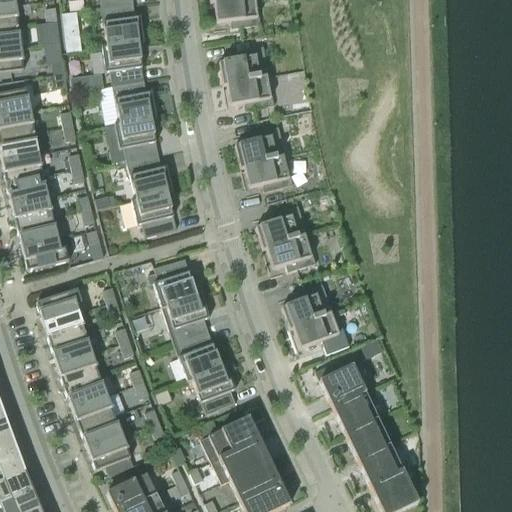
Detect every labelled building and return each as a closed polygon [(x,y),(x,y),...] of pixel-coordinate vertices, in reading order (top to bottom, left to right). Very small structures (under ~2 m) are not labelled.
[(0,0),(0,10),(14,9),(12,0),(0,0)] [(98,0),(100,13),(132,9),(131,0),(98,0)] [(255,0),(251,0),(212,5),(213,6),(215,28),(229,26),(230,33),(259,30),(258,23),(255,0)] [(0,32),(17,31),(14,9),(0,10),(0,32)] [(134,22),(132,9),(100,13),(105,50),(100,51),(101,52),(142,46),(139,21),(134,22)] [(46,27),(56,26),(54,12),(44,13),(46,27)] [(77,14),(63,15),(65,53),(79,52),(77,14)] [(58,40),(56,26),(46,27),(48,41),(58,40)] [(0,54),(19,52),(17,31),(0,32),(0,54)] [(142,48),(142,46),(101,52),(104,77),(109,76),(111,90),(143,85),(138,48),(142,48)] [(221,88),(267,80),(262,51),(233,56),(235,63),(218,66),(221,88)] [(0,77),(22,74),(19,52),(0,54),(0,77)] [(51,66),(53,79),(63,78),(61,64),(51,66)] [(72,91),(103,89),(102,76),(71,79),(72,91)] [(65,92),(63,78),(53,79),(55,93),(65,92)] [(272,110),(267,80),(221,88),(222,90),(225,89),(229,111),(242,108),(244,115),(272,110)] [(114,129),(155,121),(150,97),(145,97),(143,85),(111,90),(118,127),(113,128),(114,129)] [(0,97),(0,120),(29,116),(25,93),(0,97)] [(0,120),(0,143),(33,137),(29,116),(0,120)] [(62,131),(72,130),(69,116),(59,118),(62,131)] [(155,123),(155,121),(114,129),(118,154),(123,153),(126,167),(157,159),(150,123),(155,123)] [(74,143),(72,130),(62,131),(65,145),(74,143)] [(239,171),(284,160),(277,132),(249,139),(250,145),(233,149),(239,171)] [(37,158),(33,137),(0,143),(0,162),(0,165),(37,158)] [(37,158),(0,165),(5,188),(41,180),(37,158)] [(68,160),(70,174),(80,172),(77,158),(68,160)] [(130,204),(130,205),(171,195),(165,171),(160,172),(157,159),(126,167),(134,203),(130,204)] [(291,190),(284,160),(239,171),(239,173),(243,172),(248,193),(261,190),(262,197),(291,190)] [(83,185),(80,172),(70,174),(73,188),(83,185)] [(41,180),(5,188),(10,211),(46,202),(41,180)] [(171,197),(171,195),(130,205),(136,230),(141,229),(144,242),(175,234),(166,198),(171,197)] [(77,202),(80,216),(90,213),(87,200),(77,202)] [(93,203),(95,212),(108,209),(106,200),(93,203)] [(46,202),(10,211),(15,232),(51,223),(46,202)] [(261,253),(305,239),(297,211),(269,219),(271,226),(254,231),(261,253)] [(93,227),(90,213),(80,216),(83,229),(93,227)] [(51,223),(15,232),(21,253),(57,244),(51,223)] [(95,234),(85,237),(89,250),(99,248),(95,234)] [(305,239),(261,253),(261,254),(265,253),(271,274),(284,270),(286,277),(305,271),(303,264),(312,261),(305,239)] [(26,275),(68,264),(64,251),(59,252),(57,244),(21,253),(26,275)] [(152,288),(160,312),(200,298),(200,297),(195,299),(184,264),(153,273),(157,286),(152,288)] [(280,312),(287,333),(331,317),(321,289),(293,299),(296,306),(280,312)] [(106,308),(115,305),(111,292),(101,295),(106,308)] [(35,307),(42,328),(77,317),(75,309),(80,307),(76,294),(35,307)] [(165,311),(177,347),(207,336),(203,324),(208,322),(200,298),(160,312),(160,313),(165,311)] [(119,319),(115,305),(106,308),(110,322),(119,319)] [(152,315),(132,320),(136,337),(156,332),(152,315)] [(49,349),(84,338),(77,317),(42,328),(49,349)] [(342,345),(331,317),(287,333),(288,334),(291,333),(299,353),(312,348),(314,355),(342,345)] [(114,335),(119,349),(128,345),(124,332),(114,335)] [(186,385),(225,370),(225,369),(220,371),(207,336),(177,347),(181,360),(177,362),(186,385)] [(49,349),(55,370),(91,358),(84,338),(49,349)] [(381,355),(376,344),(363,350),(369,361),(381,355)] [(133,359),(128,345),(119,349),(123,362),(133,359)] [(55,370),(62,392),(97,379),(91,358),(55,370)] [(330,412),(363,396),(346,361),(313,377),(330,412)] [(234,394),(225,370),(186,385),(186,386),(191,385),(204,420),(234,408),(229,395),(234,394)] [(133,390),(141,388),(143,387),(138,374),(128,377),(133,390)] [(105,400),(97,379),(62,392),(71,414),(105,400)] [(143,387),(141,388),(133,390),(138,403),(148,400),(143,387)] [(167,396),(154,401),(158,412),(172,407),(167,396)] [(330,412),(342,438),(375,422),(363,396),(330,412)] [(113,420),(105,400),(71,414),(79,434),(113,420)] [(143,417),(148,430),(158,426),(153,413),(143,417)] [(2,418),(0,418),(0,440),(9,437),(2,418)] [(79,434),(86,454),(121,441),(113,420),(79,434)] [(209,467),(258,444),(247,422),(199,445),(209,467)] [(342,438),(355,464),(388,448),(375,422),(342,438)] [(212,425),(197,432),(201,439),(215,432),(212,425)] [(163,439),(158,426),(148,430),(154,443),(163,439)] [(0,462),(16,456),(9,437),(0,440),(0,462)] [(129,462),(121,441),(86,454),(94,475),(129,462)] [(220,489),(228,485),(227,484),(268,465),(258,444),(209,467),(220,489)] [(355,464),(367,490),(400,474),(388,448),(355,464)] [(0,484),(24,475),(16,456),(0,462),(0,484)] [(238,505),(278,486),(268,465),(227,484),(228,485),(238,505)] [(194,488),(201,484),(196,473),(188,477),(194,488)] [(170,478),(175,489),(183,485),(178,474),(170,478)] [(367,490),(377,510),(378,511),(406,511),(416,507),(400,474),(367,490)] [(0,507),(32,494),(24,475),(0,484),(0,507)] [(105,497),(111,511),(126,511),(155,499),(145,478),(105,497)] [(183,485),(175,489),(181,500),(188,496),(183,485)] [(281,511),(288,508),(278,486),(238,505),(240,511),(281,511)] [(39,511),(32,494),(0,507),(0,511),(39,511)] [(126,511),(161,511),(155,499),(126,511)]
